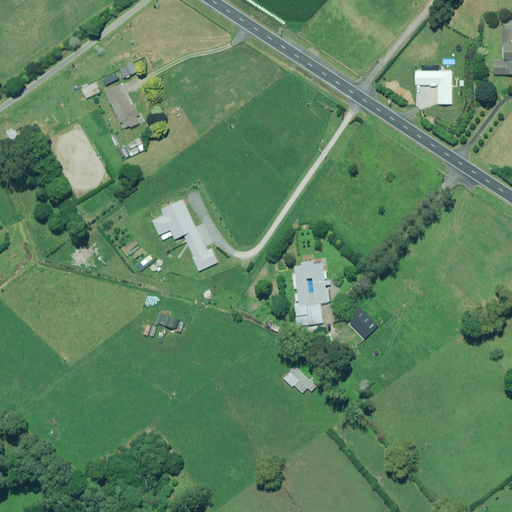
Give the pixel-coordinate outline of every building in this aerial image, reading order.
[(511,26),(511,30),(504,30),(503,55),(503,61),(494,61),(494,75),(511,75),(511,26)] [(453,105),(453,72),(416,72),(416,86),(439,86),(439,105),(453,105)] [(101,92),(97,83),(83,90),(87,99),(101,92)] [(123,123),(126,129),(131,127),(132,129),(141,124),(137,117),(140,115),(135,104),(131,106),(125,92),(123,93),(120,86),(107,92),(121,124),(123,123)] [(22,142),(14,128),(7,132),(15,146),(22,142)] [(134,155),(134,156),(140,153),(137,147),(142,144),(139,139),(128,145),(122,148),(116,137),(112,139),(123,158),(126,157),(127,158),(134,155)] [(207,252),(184,201),(162,210),(165,216),(154,221),(160,236),(171,231),(176,240),(185,236),(194,257),(193,258),(200,272),(219,263),(213,249),(207,252)] [(151,256),(137,266),(140,270),(154,260),(151,256)] [(296,305),(298,327),(310,325),(310,326),(323,325),(321,304),(331,303),(329,286),(331,286),(331,280),(325,281),(323,265),(315,266),(314,262),(302,264),(303,267),(296,268),(296,274),(294,274),(296,290),(298,289),(299,294),(296,295),(297,302),(299,302),(299,304),(296,305)] [(380,326),(364,310),(356,318),(372,334),(380,326)] [(180,320),(162,314),(159,324),(177,330),(180,320)] [(150,336),(153,327),(148,325),(145,334),(150,336)] [(303,394),(308,390),(312,394),(318,388),(311,381),(296,366),(284,379),(293,388),(295,386),(303,394)]
